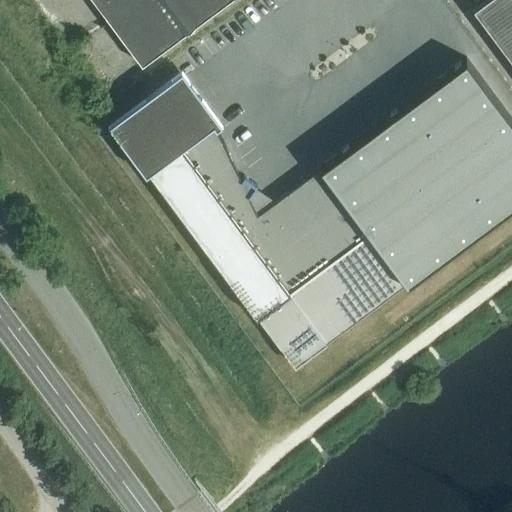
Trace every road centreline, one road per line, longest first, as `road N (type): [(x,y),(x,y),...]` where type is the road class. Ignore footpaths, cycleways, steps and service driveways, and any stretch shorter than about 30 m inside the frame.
road 1 (track): [(214,511),(302,431),(511,276)]
road 2 (unclassified): [(192,511),(0,224)]
road 3 (secondary): [(0,319),(143,511)]
